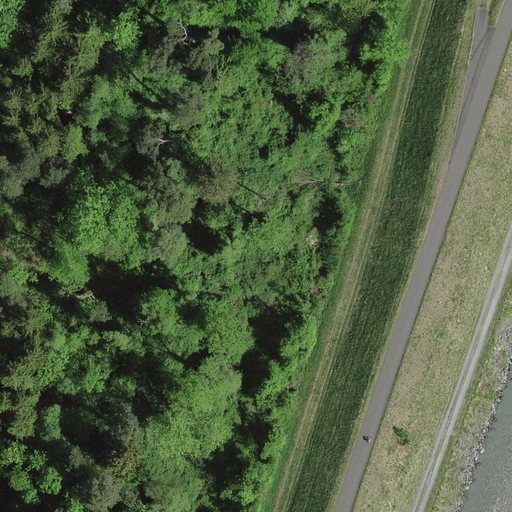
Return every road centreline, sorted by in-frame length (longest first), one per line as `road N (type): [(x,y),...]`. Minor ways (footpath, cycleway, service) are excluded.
road 1 (track): [(511,13),(343,511)]
road 2 (track): [(511,236),(421,511)]
